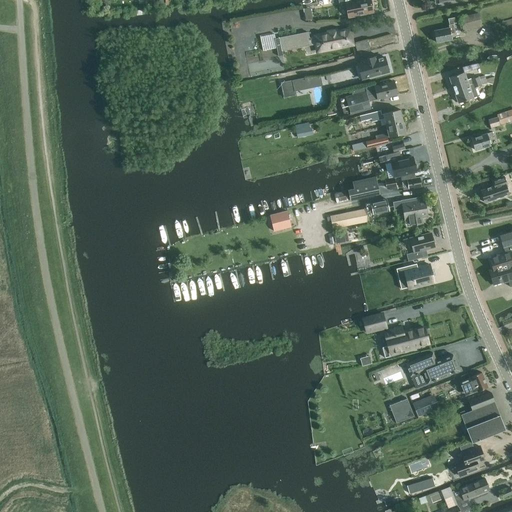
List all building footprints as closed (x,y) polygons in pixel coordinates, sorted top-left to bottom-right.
[(348,17),(373,12),(370,0),(357,0),(354,1),(354,0),(338,0),(339,4),(346,3),(348,17)] [(311,8),(300,10),(301,16),(312,15),(311,8)] [(464,31),(482,26),(478,13),(460,18),(464,31)] [(454,23),(456,23),(455,17),(448,19),(449,24),(449,25),(449,27),(435,30),(436,36),(435,37),(435,40),(437,41),(437,43),(452,39),(451,34),(456,33),(454,23)] [(496,32),(511,27),(511,17),(493,23),(496,32)] [(487,35),(493,34),(490,25),(471,30),(471,31),(473,38),(486,34),(487,35)] [(352,44),(350,30),(337,32),(336,30),(328,31),(328,34),(315,37),(309,38),(308,32),(280,38),(282,51),(317,44),(318,51),(331,49),(332,50),(339,48),(339,47),(352,44)] [(280,38),(273,39),(276,57),(283,56),(282,51),(280,38)] [(368,41),(355,44),(357,51),(370,48),(368,41)] [(357,64),(361,79),(389,72),(385,58),(376,59),(375,57),(361,61),(361,63),(357,64)] [(464,66),(448,72),(449,76),(466,70),(464,66)] [(450,77),(454,90),(486,79),(485,75),(479,77),(472,79),(471,78),(467,80),(464,72),(450,77)] [(303,77),(291,80),(293,90),(295,89),(296,93),(306,91),(303,77)] [(486,79),(454,90),(459,103),(478,96),(475,87),(481,85),(487,83),(486,79)] [(365,85),(366,88),(367,91),(339,99),(344,116),(371,109),(369,101),(397,94),(394,82),(375,86),(374,83),(365,85)] [(500,125),(511,120),(511,109),(497,115),(498,117),(488,120),(491,128),(500,125)] [(386,125),(403,121),(400,110),(382,114),(381,111),(360,116),(361,121),(372,119),(373,122),(385,119),(386,125)] [(406,133),(403,121),(386,125),(388,132),(375,136),(376,139),(366,142),(368,147),(388,142),(387,137),(406,133)] [(295,128),(297,138),(312,134),(311,127),(310,127),(309,124),(295,128)] [(489,138),(493,136),(492,132),(472,138),(474,144),(473,145),(473,148),(475,148),(476,150),(491,146),(489,138)] [(394,153),(406,149),(404,144),(392,147),(394,153)] [(391,163),(395,178),(401,177),(410,174),(417,172),(413,157),(391,163)] [(401,177),(403,188),(409,187),(409,189),(421,187),(420,178),(411,179),(410,174),(401,177)] [(508,186),(505,176),(492,180),(493,186),(481,190),(483,195),(482,197),(483,200),(484,201),(485,202),(509,194),(506,187),(508,186)] [(380,194),(378,184),(376,177),(353,182),(354,189),(348,190),(350,200),(380,194)] [(395,179),(386,181),(387,188),(397,186),(395,179)] [(336,192),(337,201),(349,199),(348,190),(336,192)] [(387,199),(371,203),(373,214),(389,211),(387,199)] [(405,219),(409,218),(410,225),(423,223),(422,216),(427,215),(425,200),(403,204),(403,201),(394,202),(395,209),(403,208),(405,219)] [(366,209),(330,216),(333,228),(369,221),(366,209)] [(292,228),(287,211),(270,215),(274,232),(292,228)] [(347,231),(351,240),(356,238),(353,229),(347,231)] [(490,258),(493,269),(503,267),(503,269),(511,266),(511,230),(500,235),(506,254),(490,258)] [(345,231),(332,233),(334,243),(347,241),(345,231)] [(421,251),(435,247),(434,244),(435,242),(434,236),(432,236),(431,233),(431,232),(411,238),(414,252),(407,254),(409,261),(422,257),(421,251)] [(416,263),(403,266),(408,288),(434,282),(429,264),(417,267),(416,263)] [(511,266),(503,269),(503,267),(493,269),(489,270),(493,284),(508,280),(510,287),(511,286),(511,266)] [(363,318),(366,332),(386,327),(383,313),(363,318)] [(419,345),(429,343),(425,327),(403,333),(402,327),(384,332),(388,345),(382,347),(385,357),(404,352),(403,347),(409,346),(408,342),(417,340),(419,345)] [(428,384),(459,371),(453,355),(436,362),(432,353),(405,364),(411,376),(423,371),(428,384)] [(363,365),(373,362),(371,354),(361,357),(363,365)] [(471,376),(472,377),(459,382),(464,396),(477,391),(478,391),(488,387),(482,372),(471,376)] [(506,430),(500,415),(491,392),(468,401),(472,410),(465,413),(464,411),(460,412),(472,443),(506,430)] [(439,407),(434,396),(414,405),(418,416),(439,407)] [(407,400),(389,407),(396,425),(413,418),(407,400)] [(459,476),(479,468),(477,463),(485,460),(480,446),(461,453),(464,462),(456,465),(459,476)] [(409,493),(435,485),(433,478),(407,486),(409,493)] [(485,478),(478,481),(460,488),(462,494),(454,497),(457,505),(460,504),(460,505),(468,502),(466,499),(483,492),(489,490),(485,478)] [(502,499),(511,494),(511,491),(510,487),(499,492),(502,499)]
